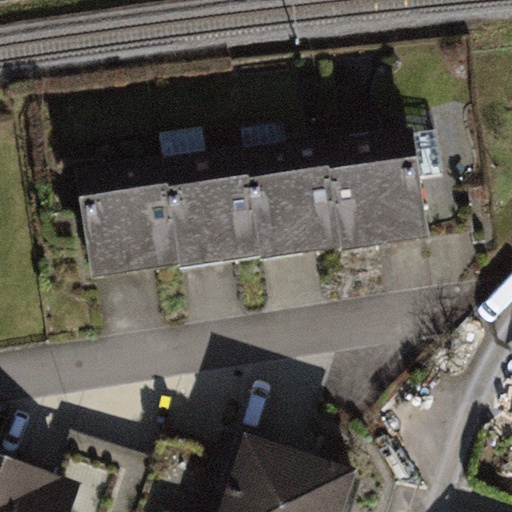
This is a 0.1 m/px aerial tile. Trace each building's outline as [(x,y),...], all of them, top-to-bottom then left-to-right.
[(406,136),(321,145),(333,257),(417,249),(406,136)] [(321,145),(237,153),(249,266),(333,257),(321,145)] [(237,153),(153,162),(164,275),(249,266),(237,153)] [(153,162),(68,171),(80,283),(164,275),(153,162)] [(335,511),(350,471),(228,429),(198,511),(335,511)] [(0,462),(0,511),(60,511),(69,486),(0,462)]
